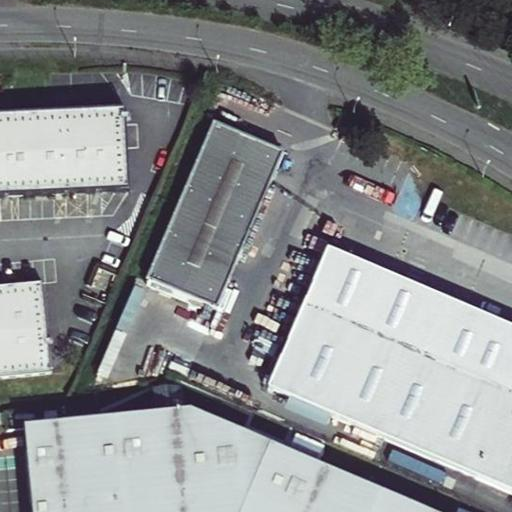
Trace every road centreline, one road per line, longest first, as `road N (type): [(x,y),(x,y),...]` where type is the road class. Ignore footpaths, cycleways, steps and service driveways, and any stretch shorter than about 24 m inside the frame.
road 1 (tertiary): [(0,27),(137,33),(263,53),(388,97),(511,160)]
road 2 (tertiary): [(511,83),(364,28),(252,0)]
